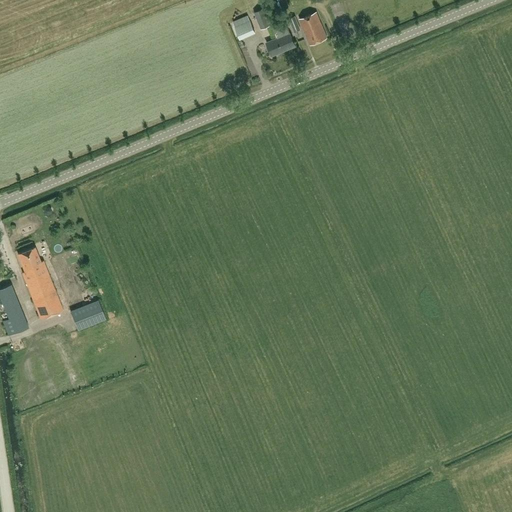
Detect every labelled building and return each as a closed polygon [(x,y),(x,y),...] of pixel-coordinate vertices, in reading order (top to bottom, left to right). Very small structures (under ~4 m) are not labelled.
[(271,25),(264,8),(254,12),(261,29),(271,25)] [(327,38),(317,12),(300,18),(310,45),(327,38)] [(300,30),(295,16),(289,19),(297,38),(299,37),(297,31),(300,30)] [(250,20),(235,27),(240,39),(256,33),(250,20)] [(296,46),(293,40),(286,22),(274,27),(278,37),(266,42),(272,56),(296,46)] [(44,210),(44,211),(44,212),(44,213),(45,213),(45,214),(46,214),(47,215),(48,215),(49,214),(50,214),(51,213),(52,212),(52,211),(52,210),(52,209),(51,208),(50,207),(49,207),(48,207),(48,206),(47,206),(46,207),(45,207),(45,208),(44,209),(44,210)] [(63,309),(43,260),(40,261),(35,247),(18,253),(25,271),(22,272),(40,318),(63,309)] [(83,299),(65,254),(50,260),(70,308),(84,302),(83,299)] [(96,294),(83,299),(84,302),(85,304),(98,299),(96,294)] [(106,319),(98,299),(85,304),(70,310),(78,330),(106,319)]
